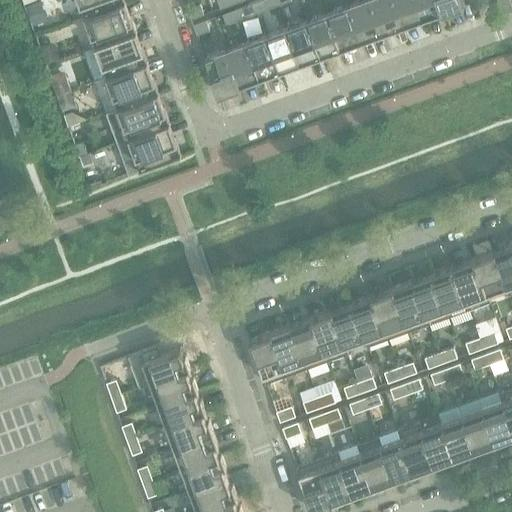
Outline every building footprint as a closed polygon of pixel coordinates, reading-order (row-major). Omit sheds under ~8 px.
[(78,0),(84,16),(126,1),(125,0),(78,0)] [(280,5),(278,0),(259,0),(256,1),(260,12),(280,5)] [(370,0),(361,0),(349,4),(362,41),(383,33),(370,0)] [(370,0),(383,33),(403,26),(393,0),(370,0)] [(393,0),(403,26),(423,18),(416,0),(393,0)] [(444,11),(439,0),(416,0),(423,18),(444,11)] [(439,0),(444,11),(465,3),(463,0),(439,0)] [(41,1),(25,6),(32,26),(48,20),(41,1)] [(84,16),(95,46),(137,31),(126,1),(84,16)] [(256,1),(236,9),(239,19),(260,12),(256,1)] [(191,18),(204,14),(200,3),(188,8),(191,18)] [(342,48),(362,41),(349,4),(329,12),(342,48)] [(236,9),(223,13),(227,24),(239,19),(236,9)] [(321,56),(342,48),(329,12),(308,19),(321,56)] [(301,63),(321,56),(308,19),(288,27),(301,63)] [(197,35),(210,30),(206,20),(194,24),(197,35)] [(280,70),(301,63),(288,27),(268,34),(280,70)] [(95,46),(107,77),(148,62),(137,31),(95,46)] [(260,78),(280,70),(268,34),(247,42),(260,78)] [(51,41),(39,46),(46,64),(59,59),(60,56),(55,43),(51,41)] [(247,42),(227,49),(240,85),(260,78),(247,42)] [(240,85),(227,49),(206,57),(218,93),(240,85)] [(159,92),(148,62),(107,77),(118,107),(159,92)] [(64,71),(50,76),(57,95),(71,90),(64,71)] [(77,106),(71,90),(57,95),(62,111),(77,106)] [(159,92),(118,107),(107,111),(118,142),(129,138),(170,123),(159,92)] [(129,173),(140,169),(181,154),(170,123),(129,138),(118,142),(129,173)] [(74,146),(78,156),(79,156),(86,153),(83,143),(74,146)] [(80,156),(78,156),(82,167),(83,166),(92,163),(88,153),(86,153),(80,156)] [(511,284),(511,243),(494,250),(508,286),(511,284)] [(491,301),(488,293),(508,286),(494,250),(474,257),(490,301),(491,301)] [(454,264),(470,309),(490,301),(474,257),(454,264)] [(433,272),(449,316),(470,309),(454,264),(433,272)] [(433,272),(413,279),(430,323),(449,316),(433,272)] [(393,287),(409,331),(429,323),(413,279),(393,287)] [(393,287),(373,294),(389,338),(409,331),(393,287)] [(352,301),(368,345),(389,338),(373,294),(352,301)] [(365,338),(368,346),(368,345),(352,301),(332,309),(348,353),(349,352),(346,345),(365,338)] [(348,353),(332,309),(312,316),(328,361),(348,353)] [(291,324),(308,368),(328,361),(312,316),(291,324)] [(271,331),(287,375),(308,368),(291,324),(271,331)] [(271,331),(250,339),(266,383),(287,375),(271,331)] [(498,342),(495,331),(480,337),(484,347),(498,342)] [(466,342),(469,352),(484,347),(480,337),(466,342)] [(158,344),(129,355),(140,386),(151,383),(151,382),(191,368),(186,355),(183,356),(181,348),(183,347),(183,346),(180,347),(161,354),(158,344)] [(458,357),(454,346),(439,351),(443,362),(458,357)] [(504,358),(501,348),(486,353),(490,363),(504,358)] [(425,357),(429,367),(443,362),(439,351),(425,357)] [(472,358),(475,369),(490,363),(486,353),(472,358)] [(417,371),(414,361),(399,366),(403,377),(417,371)] [(464,373),(460,362),(445,368),(449,378),(464,373)] [(384,371),(388,382),(403,377),(399,366),(384,371)] [(191,368),(151,382),(151,383),(159,404),(198,389),(194,376),(191,377),(188,370),(191,369),(191,368)] [(431,373),(435,383),(449,378),(445,368),(431,373)] [(377,386),(373,376),(358,381),(362,391),(377,386)] [(423,388),(419,377),(405,382),(409,393),(423,388)] [(123,393),(117,378),(107,382),(112,397),(123,393)] [(344,386),(348,397),(362,391),(358,381),(344,386)] [(390,388),(394,398),(409,393),(405,382),(390,388)] [(511,387),(500,392),(511,424),(511,387)] [(199,390),(198,389),(159,404),(166,425),(206,411),(201,398),(199,399),(196,391),(199,390)] [(336,401),(332,390),(318,396),(322,406),(336,401)] [(499,392),(499,390),(479,397),(496,443),(511,437),(511,424),(500,392),(499,392)] [(383,402),(379,392),(364,397),(368,408),(383,402)] [(112,397),(117,411),(128,407),(123,393),(112,397)] [(303,401),(307,411),(322,406),(318,396),(303,401)] [(350,402),(354,413),(368,408),(364,397),(350,402)] [(496,443),(479,397),(459,405),(476,450),(496,443)] [(280,421),(296,415),(292,405),(276,411),(280,421)] [(442,421),(455,458),(476,450),(459,405),(440,412),(443,421),(442,421)] [(342,417),(338,407),(324,412),(327,422),(342,417)] [(207,412),(206,411),(166,425),(174,447),(214,432),(209,419),(207,420),(204,413),(207,412)] [(309,417),(313,428),(327,422),(324,412),(309,417)] [(137,436),(132,421),(122,425),(127,439),(137,436)] [(302,432),(298,421),(282,427),(286,437),(302,432)] [(399,428),(415,472),(435,465),(419,421),(399,428)] [(419,421),(435,465),(455,458),(442,421),(423,428),(420,421),(419,421)] [(415,472),(399,428),(378,436),(394,480),(415,472)] [(219,445),(214,432),(174,447),(182,468),(222,454),(222,453),(219,454),(216,446),(219,445)] [(127,439),(133,454),(142,450),(137,436),(127,439)] [(378,436),(358,443),(374,487),(394,480),(378,436)] [(374,487),(358,443),(338,451),(354,495),(374,487)] [(333,502),(354,495),(338,451),(317,458),(333,502)] [(227,467),(222,454),(182,468),(190,490),(230,475),(229,475),(227,476),(224,468),(227,467)] [(317,458),(296,466),(312,510),(333,502),(317,458)] [(153,479),(147,464),(138,468),(143,482),(153,479)] [(230,476),(230,475),(190,490),(198,511),(237,497),(233,483),(230,484),(227,477),(230,476)] [(143,482),(148,497),(158,493),(153,479),(143,482)] [(238,497),(237,497),(198,511),(242,511),(240,505),(238,506),(235,498),(238,497)]
